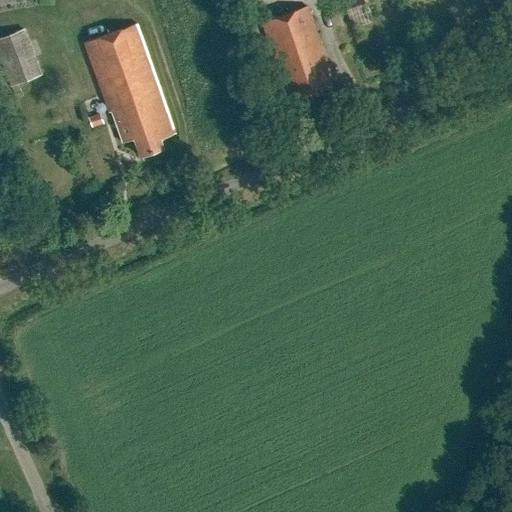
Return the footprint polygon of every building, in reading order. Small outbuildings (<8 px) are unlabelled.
[(366,0),(341,0),(344,10),(367,3),(366,0)] [(329,77),(330,73),(307,7),(263,22),(291,101),(333,86),(329,77)] [(136,22),(85,41),(110,111),(112,111),(113,112),(124,142),(134,138),(141,155),(164,147),(160,138),(176,132),(136,22)] [(0,36),(0,64),(9,86),(42,74),(24,28),(0,36)] [(105,122),(101,112),(89,116),(92,126),(105,122)]
